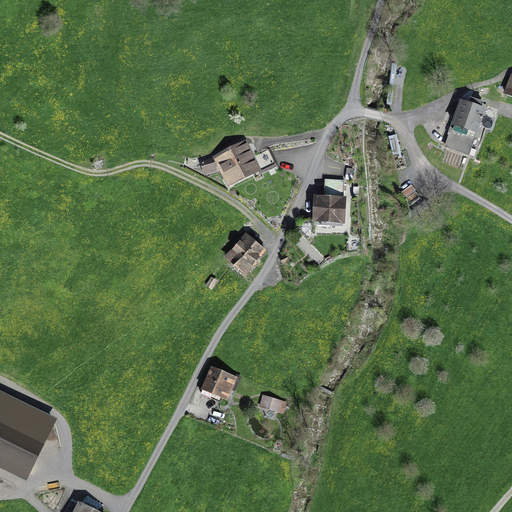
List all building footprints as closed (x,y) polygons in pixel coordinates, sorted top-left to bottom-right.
[(491,112),(461,102),(446,150),(476,159),(491,112)] [(247,142),(199,163),(205,177),(219,170),(227,187),(260,173),(247,142)] [(324,197),(314,196),(313,223),(344,224),(345,180),(325,179),(324,197)] [(416,191),(411,185),(400,193),(405,199),(416,191)] [(265,250),(244,235),(227,260),(248,275),(265,250)] [(237,380),(211,370),(202,390),(229,401),(237,380)] [(277,412),(280,402),(263,396),(260,407),(277,412)] [(56,436),(0,411),(0,466),(36,482),(56,436)]
